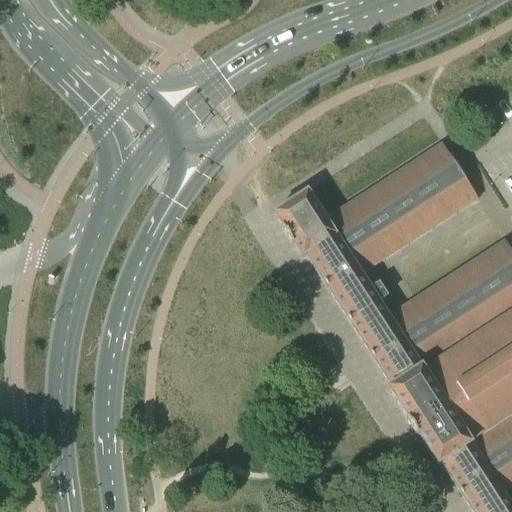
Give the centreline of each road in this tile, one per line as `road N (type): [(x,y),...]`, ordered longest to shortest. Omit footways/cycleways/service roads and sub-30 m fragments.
road 1 (secondary): [(144,153),(69,298),(57,359),(67,511)]
road 2 (secondary): [(116,511),(111,420),(125,315),(152,245),(200,163)]
road 3 (unclassified): [(446,511),(257,218)]
road 4 (secondary): [(200,163),(316,76),(487,0)]
road 5 (secondary): [(392,0),(262,49),(204,85),(179,115)]
road 6 (tertiary): [(10,0),(34,40),(144,153)]
road 7 (tertiary): [(179,115),(139,88),(54,0)]
